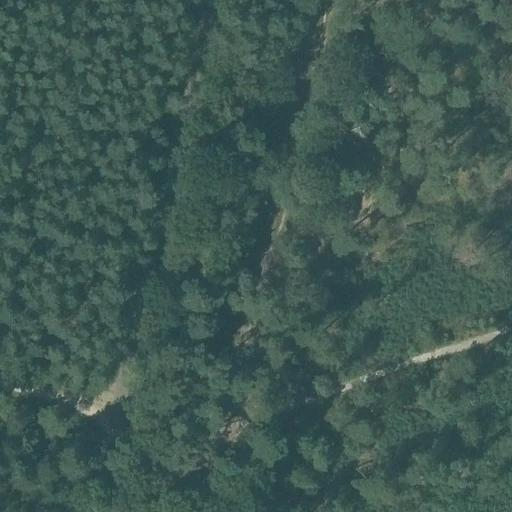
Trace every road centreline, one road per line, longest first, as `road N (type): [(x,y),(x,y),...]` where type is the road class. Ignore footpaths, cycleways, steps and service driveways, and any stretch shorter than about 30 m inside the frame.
road 1 (track): [(205,466),(326,0)]
road 2 (unknown): [(205,466),(333,391),(511,331)]
road 3 (track): [(205,466),(126,451),(102,406),(36,393)]
